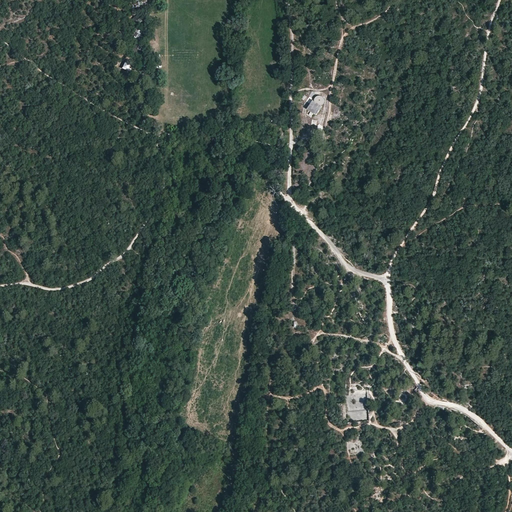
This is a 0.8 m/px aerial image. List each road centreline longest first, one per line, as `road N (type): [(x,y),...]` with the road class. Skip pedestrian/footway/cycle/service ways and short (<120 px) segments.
road 1 (track): [(296,209),(344,264),(383,279),(396,346),(424,396),(464,409),(511,453)]
road 2 (track): [(384,281),(481,88),(499,0)]
road 3 (track): [(0,286),(64,288),(125,253),(162,190),(155,139),(139,128)]
road 4 (track): [(285,0),(289,199)]
